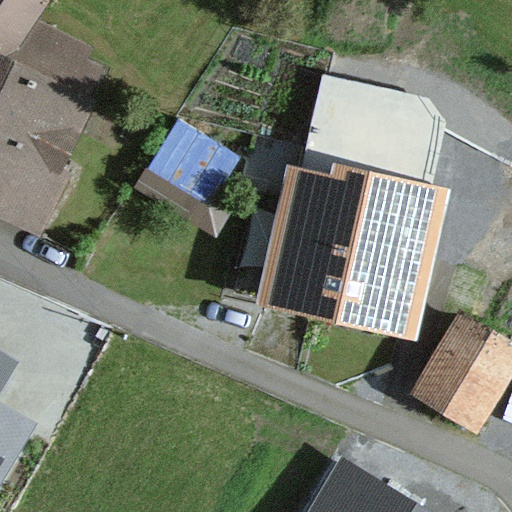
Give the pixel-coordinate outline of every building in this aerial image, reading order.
[(0,0),(0,22),(17,31),(38,0),(0,0)] [(3,94),(15,67),(27,37),(17,31),(0,22),(0,111),(6,96),(3,94)] [(48,161),(91,74),(27,37),(15,67),(3,94),(6,96),(0,111),(0,198),(42,218),(66,170),(48,161)] [(408,211),(418,213),(427,176),(310,148),(297,202),(263,194),(242,284),(382,317),(408,211)] [(511,350),(463,321),(423,388),(472,418),(511,351),(511,350)] [(0,457),(19,425),(0,413),(0,457)]
